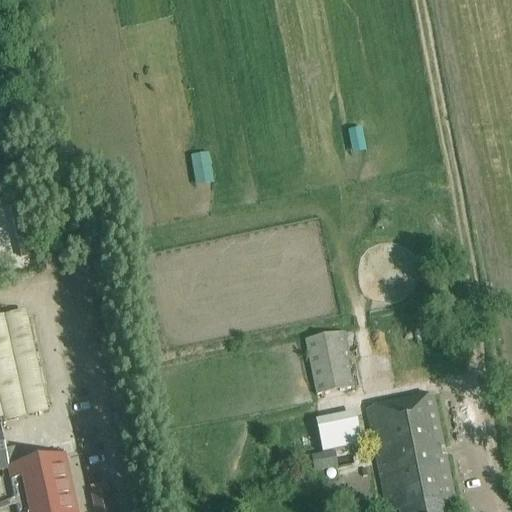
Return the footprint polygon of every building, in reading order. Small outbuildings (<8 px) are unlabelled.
[(366,127),(350,129),(353,153),(369,151),(366,127)] [(198,185),(217,181),(211,151),(192,154),(198,185)] [(0,418),(48,407),(25,309),(0,314),(0,418)] [(304,342),(316,397),(353,389),(341,334),(304,342)] [(445,511),(444,504),(455,502),(433,396),(366,410),(386,506),(388,505),(389,511),(445,511)] [(355,418),(315,425),(321,455),(361,447),(355,418)] [(77,511),(65,457),(23,466),(19,448),(5,451),(0,428),(0,471),(8,470),(16,511),(77,511)] [(112,511),(108,493),(90,497),(93,511),(112,511)]
